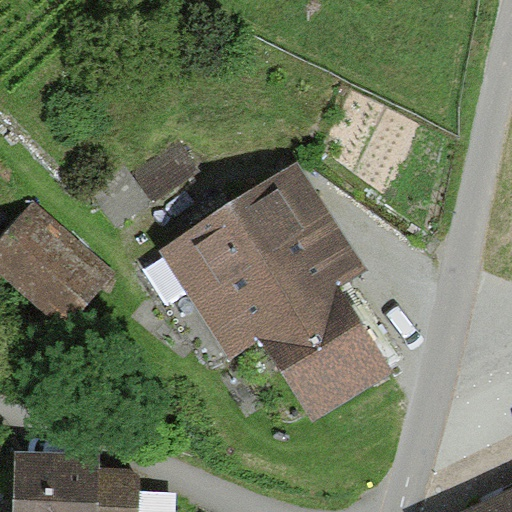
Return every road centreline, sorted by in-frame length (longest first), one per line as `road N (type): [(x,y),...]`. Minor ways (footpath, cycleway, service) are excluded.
road 1 (unclassified): [(511,30),(402,511)]
road 2 (unclassified): [(266,511),(0,407)]
